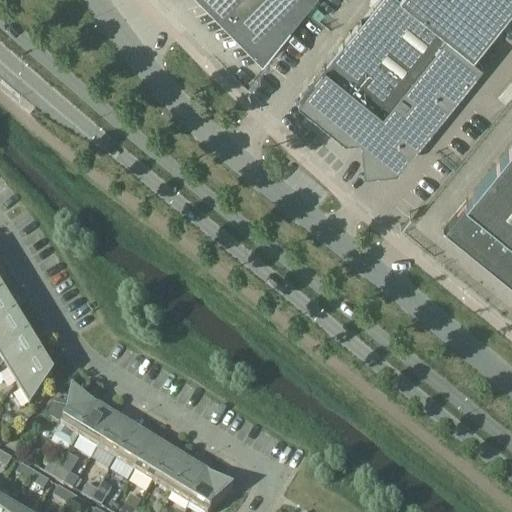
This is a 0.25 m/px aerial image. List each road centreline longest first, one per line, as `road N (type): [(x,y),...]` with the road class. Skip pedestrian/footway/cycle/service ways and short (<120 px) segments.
road 1 (primary): [(511,440),(0,19)]
road 2 (primary): [(0,55),(511,473)]
road 3 (unclassified): [(511,384),(228,154),(95,0)]
road 4 (residential): [(256,511),(276,485),(79,350),(0,235)]
